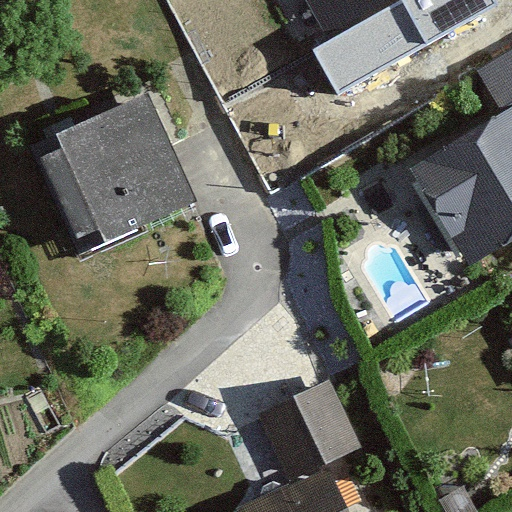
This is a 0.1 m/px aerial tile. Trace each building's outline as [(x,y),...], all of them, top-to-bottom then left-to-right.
[(290,0),(313,40),(383,0),(290,0)] [(480,113),(393,163),(452,263),(511,227),(511,42),(457,74),(480,113)] [(139,89),(23,142),(72,250),(188,198),(139,89)] [(511,314),(494,325),(511,354),(511,314)] [(320,364),(244,396),(274,469),(312,453),(351,437),(320,364)] [(274,469),(188,511),(340,511),(312,453),(274,469)]
